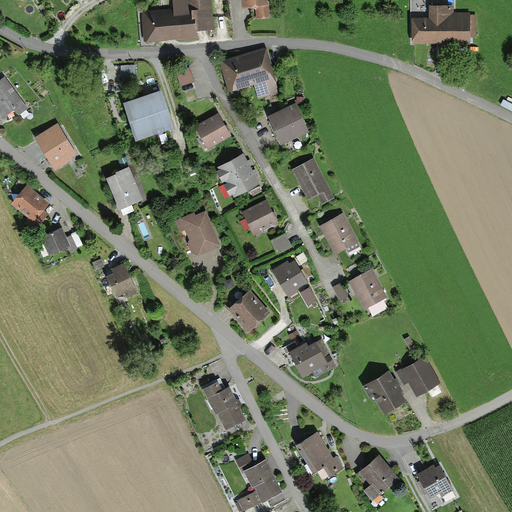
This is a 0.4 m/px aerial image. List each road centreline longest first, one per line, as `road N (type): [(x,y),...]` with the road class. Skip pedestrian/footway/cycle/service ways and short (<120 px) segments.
road 1 (residential): [(203,47),(285,42),(351,50),(511,118)]
road 2 (residential): [(233,339),(363,438),(416,436),(511,394)]
road 3 (residential): [(0,145),(233,339)]
road 4 (residential): [(329,281),(219,90),(203,47)]
road 5 (residential): [(0,28),(73,53),(203,47)]
road 6 (residential): [(307,511),(227,352),(233,339)]
